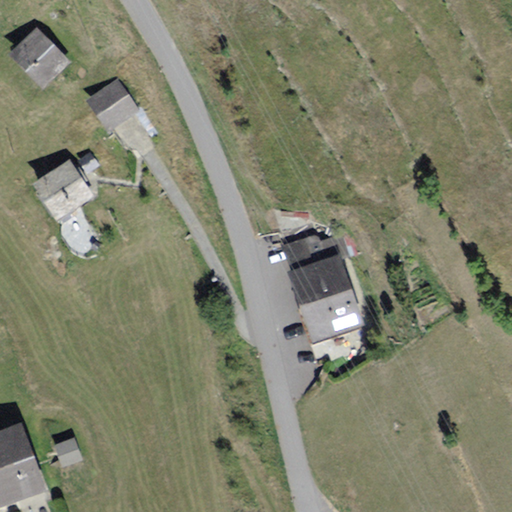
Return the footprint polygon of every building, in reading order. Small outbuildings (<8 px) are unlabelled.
[(67,63),(38,34),(12,59),(42,88),(67,63)] [(136,111),(119,84),(90,103),(108,129),(136,111)] [(91,195),(70,165),(37,189),(58,219),(91,195)] [(314,343),(361,326),(337,260),(346,257),(339,238),(318,245),(316,239),(286,250),(296,277),(291,279),(314,343)] [(0,500),(44,485),(21,422),(0,429),(0,500)] [(72,444),(51,451),(59,472),(80,465),(72,444)]
